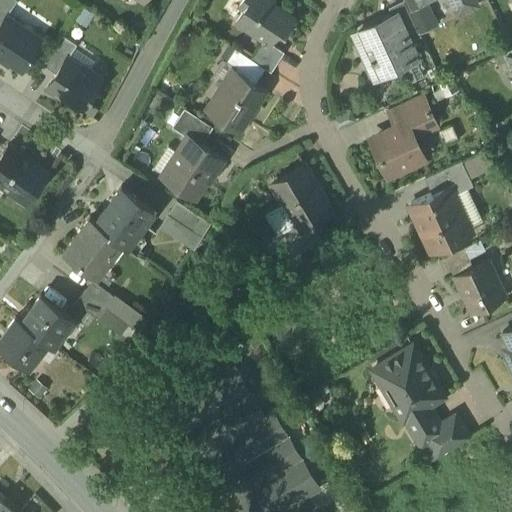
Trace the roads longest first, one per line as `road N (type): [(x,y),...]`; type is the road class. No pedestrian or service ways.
road 1 (residential): [(333,7),(309,61),(310,107),(336,163),(511,447)]
road 2 (residential): [(180,0),(99,154)]
road 3 (residential): [(0,291),(99,154)]
road 4 (tertiary): [(100,511),(0,410)]
